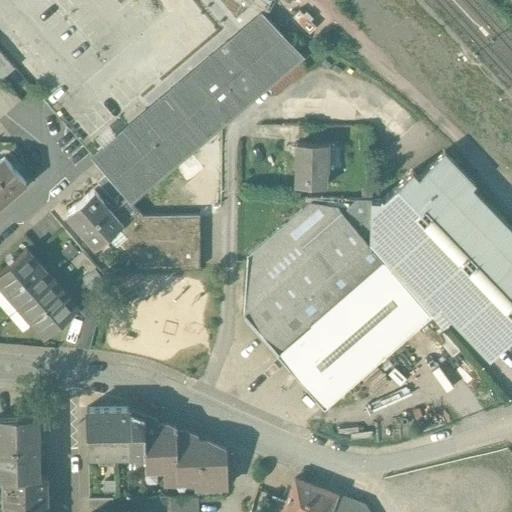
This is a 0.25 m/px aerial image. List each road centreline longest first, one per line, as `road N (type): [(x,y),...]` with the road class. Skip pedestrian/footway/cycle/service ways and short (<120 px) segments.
road 1 (residential): [(198,398),(227,321),(236,123),(273,106),(349,107)]
road 2 (residential): [(511,427),(397,462),(362,464),(338,461),(198,398)]
road 3 (residential): [(68,511),(65,368)]
road 4 (residential): [(198,398),(65,368)]
